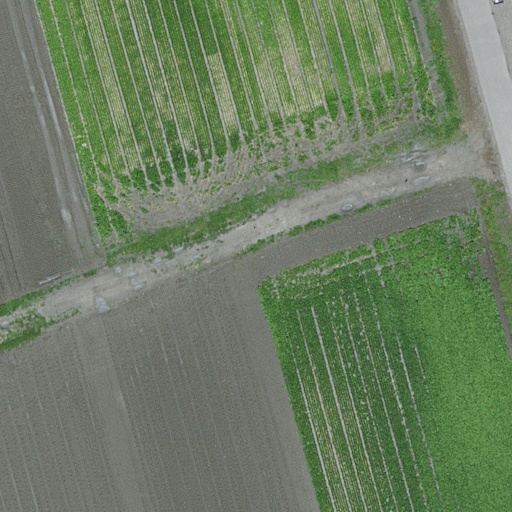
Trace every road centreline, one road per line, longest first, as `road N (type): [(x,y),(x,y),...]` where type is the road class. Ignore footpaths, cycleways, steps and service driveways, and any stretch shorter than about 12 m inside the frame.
road 1 (track): [(511,141),(0,333)]
road 2 (track): [(477,0),(511,124)]
